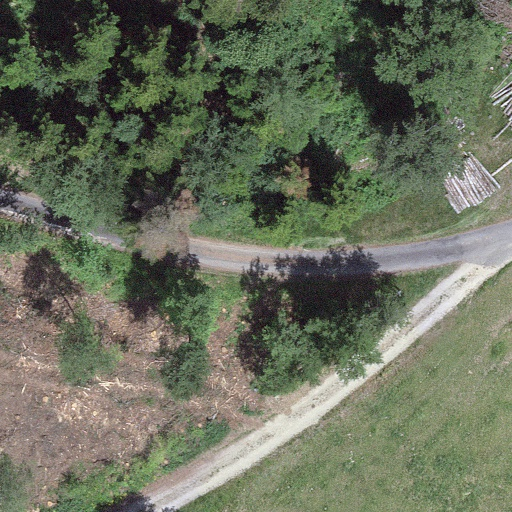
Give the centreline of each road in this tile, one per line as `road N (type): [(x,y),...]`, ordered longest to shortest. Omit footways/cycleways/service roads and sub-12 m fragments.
road 1 (track): [(0,206),(186,248),(290,261),(370,262),(511,236)]
road 2 (track): [(142,511),(261,453),(477,282),(503,239)]
